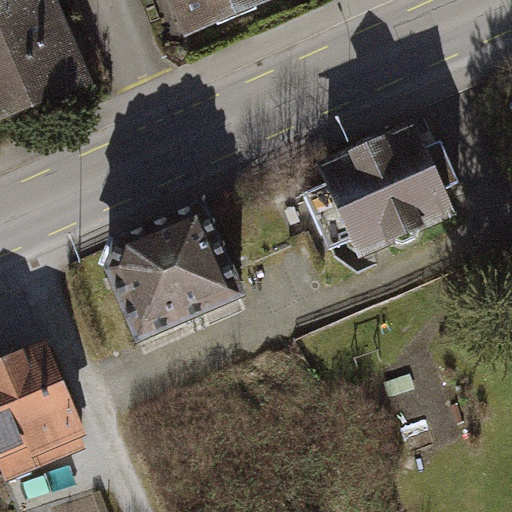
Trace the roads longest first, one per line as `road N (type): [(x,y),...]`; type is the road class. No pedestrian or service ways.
road 1 (tertiary): [(511,2),(178,141)]
road 2 (residential): [(11,214),(135,511)]
road 3 (tertiary): [(178,141),(11,214)]
road 4 (residential): [(178,141),(112,0)]
